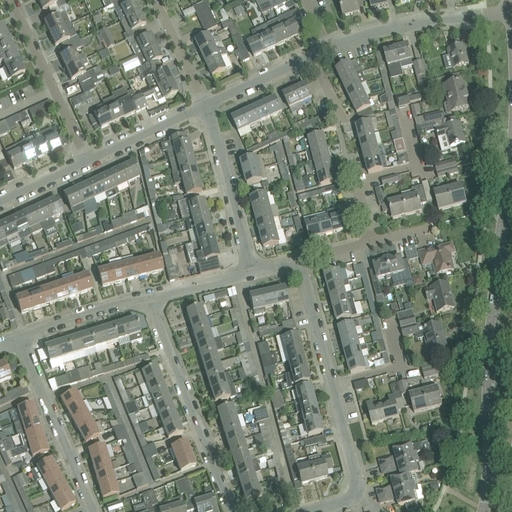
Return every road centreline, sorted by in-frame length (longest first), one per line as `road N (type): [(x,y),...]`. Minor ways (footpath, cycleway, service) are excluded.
road 1 (tertiary): [(483,511),(496,271),(511,157)]
road 2 (residential): [(313,511),(357,492),(300,259)]
road 3 (residential): [(232,511),(150,297)]
road 4 (residential): [(92,511),(20,337)]
road 5 (residential): [(328,47),(397,25),(509,12)]
road 6 (residential): [(372,243),(358,181),(418,166),(404,112)]
road 7 (residential): [(12,0),(88,160)]
road 8 (residential): [(250,270),(206,107)]
road 9 (residential): [(20,337),(150,297)]
road 10 (residential): [(88,160),(206,107)]
